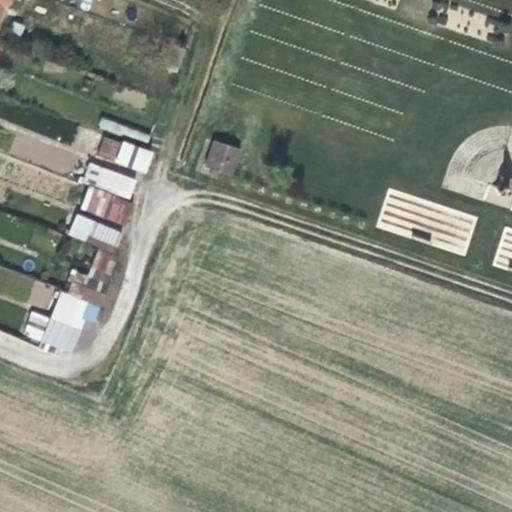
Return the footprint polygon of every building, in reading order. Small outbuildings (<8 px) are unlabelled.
[(103,134),(96,156),(146,174),(153,152),(103,134)] [(206,165),(212,168),(209,175),(216,178),(218,171),(231,175),(239,150),(214,141),(206,165)] [(83,181),(89,184),(80,209),(124,226),(133,204),(128,202),(136,180),(90,163),(83,181)] [(511,186),(511,179),(498,175),(494,188),(497,195),(504,197),(510,193),(511,186)] [(101,301),(122,229),(74,215),(68,237),(97,245),(89,275),(72,270),(67,291),(101,301)] [(74,352),(84,319),(95,322),(100,305),(58,292),(51,317),(30,311),(22,337),(74,352)]
